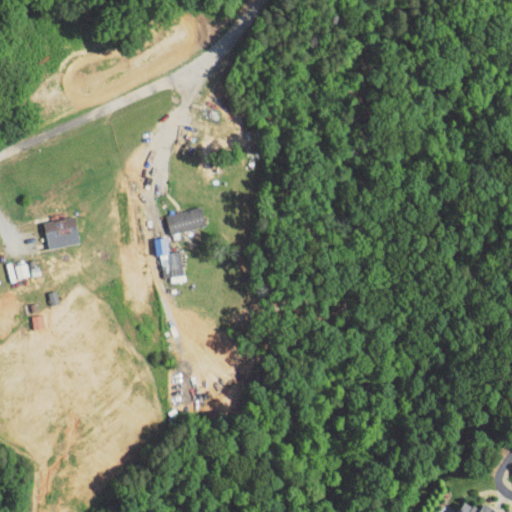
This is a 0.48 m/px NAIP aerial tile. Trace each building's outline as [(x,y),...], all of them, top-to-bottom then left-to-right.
[(160,227),(195,217),(190,199),(154,209),(160,227)] [(37,241),(68,236),(64,210),(33,214),(37,241)] [(142,232),(145,248),(148,247),(152,271),(172,268),(169,244),(158,246),(155,230),(142,232)] [(17,268),(14,256),(3,258),(6,271),(17,268)] [(22,322),(33,320),(30,307),(19,309),(22,322)] [(496,511),(498,509),(472,498),(470,502),(454,495),(446,511),(496,511)]
